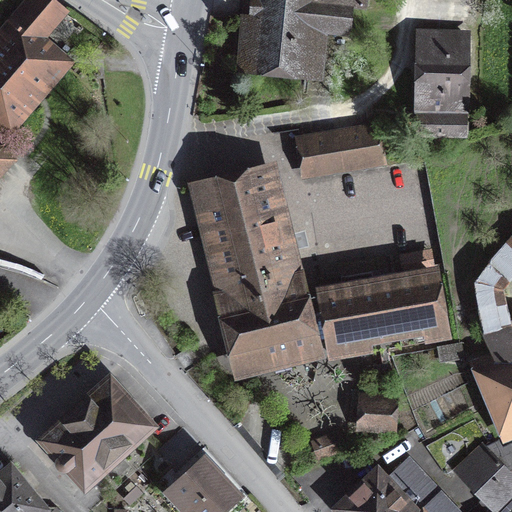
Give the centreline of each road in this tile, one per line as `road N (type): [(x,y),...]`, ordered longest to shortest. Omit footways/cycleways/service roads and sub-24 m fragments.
road 1 (residential): [(88,297),(300,511)]
road 2 (secondary): [(88,297),(145,205),(182,38)]
